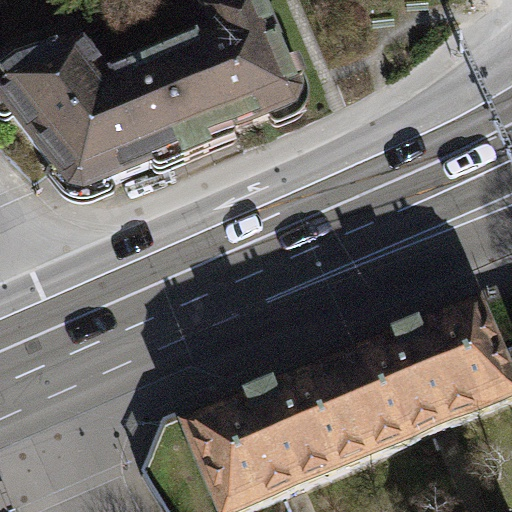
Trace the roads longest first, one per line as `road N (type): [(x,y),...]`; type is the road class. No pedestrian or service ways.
road 1 (primary): [(39,382),(511,178)]
road 2 (tertiary): [(39,382),(219,361),(511,241)]
road 3 (tertiary): [(511,52),(434,112),(283,194)]
road 4 (primary): [(283,194),(43,302)]
road 5 (primary): [(511,108),(283,194)]
road 6 (residential): [(79,511),(9,394)]
